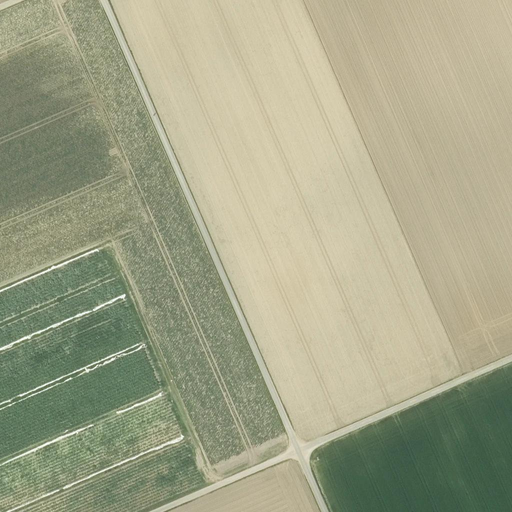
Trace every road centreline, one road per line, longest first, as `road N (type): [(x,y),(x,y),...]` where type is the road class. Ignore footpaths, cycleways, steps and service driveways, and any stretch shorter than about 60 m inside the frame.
road 1 (track): [(102,0),(324,511)]
road 2 (track): [(511,358),(297,450)]
road 3 (track): [(155,511),(297,450)]
